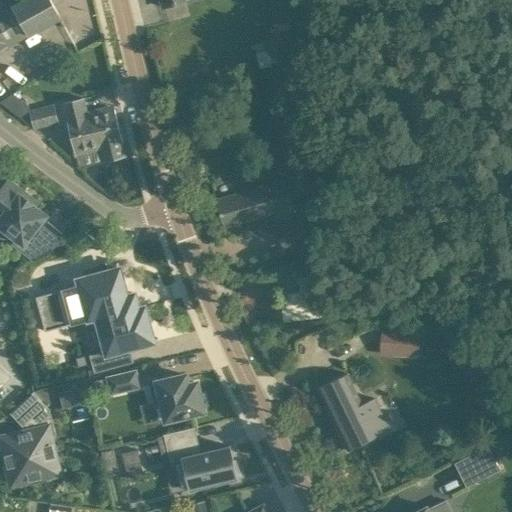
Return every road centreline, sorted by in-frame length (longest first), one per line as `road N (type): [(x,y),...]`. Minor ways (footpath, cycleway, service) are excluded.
road 1 (unclassified): [(176,209),(218,323),(311,511)]
road 2 (unclassified): [(118,0),(176,209)]
road 3 (residential): [(176,209),(122,214),(0,125)]
